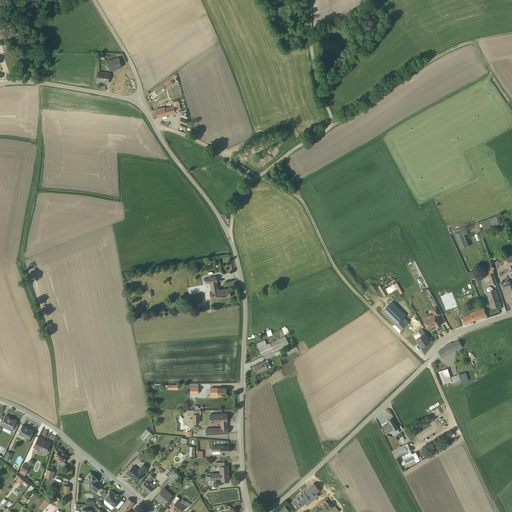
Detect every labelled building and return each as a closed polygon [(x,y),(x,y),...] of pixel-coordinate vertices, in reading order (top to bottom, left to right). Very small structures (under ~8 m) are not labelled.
[(121,67),(119,58),(107,61),(109,71),(121,67)] [(107,83),(109,73),(98,71),(97,83),(101,83),(101,82),(107,83)] [(155,110),(157,118),(175,113),(175,111),(179,110),(177,101),(172,102),(173,106),(164,108),(155,110)] [(489,221),(479,225),(480,227),(483,226),(484,230),(499,225),(496,216),(488,219),(489,221)] [(454,234),(461,249),(468,246),(462,231),(454,234)] [(470,269),(466,271),(471,281),(476,278),(473,270),(471,272),(470,269)] [(211,300),(231,296),(229,288),(220,290),(218,288),(217,283),(217,282),(216,276),(208,277),(208,278),(203,279),(203,284),(209,283),(209,284),(211,291),(209,291),(211,300)] [(504,296),(508,294),(511,302),(511,301),(511,283),(510,284),(509,281),(504,283),(505,286),(501,287),(504,296)] [(491,309),(500,306),(500,305),(495,290),(493,290),(492,288),(491,287),(489,287),(488,287),(487,288),(486,290),(487,292),(485,293),(487,300),(488,300),(491,309)] [(445,300),(441,301),(445,312),(457,307),(453,298),(446,301),(445,300)] [(392,318),(395,323),(412,313),(404,300),(391,308),(395,316),(393,313),(389,316),(391,319),(392,318)] [(441,314),(436,306),(430,310),(433,314),(431,315),(430,314),(427,316),(426,315),(422,318),(424,322),(423,322),(426,327),(427,327),(429,329),(433,327),(433,326),(432,326),(435,324),(436,326),(440,324),(440,323),(441,322),(438,316),(441,314)] [(462,317),(465,325),(486,316),(482,308),(470,313),(469,312),(462,315),(462,317)] [(429,342),(422,329),(418,331),(419,333),(416,335),(418,338),(416,339),(421,347),(429,342)] [(43,336),(37,339),(39,345),(45,342),(43,336)] [(285,336),(277,339),(280,347),(283,346),(284,348),(288,346),(287,344),(288,344),(285,336)] [(258,348),(262,356),(280,347),(277,339),(258,348)] [(256,344),(258,348),(266,344),(264,340),(256,344)] [(438,351),(442,358),(462,347),(458,340),(451,344),(450,343),(444,347),(444,348),(438,351)] [(270,367),(267,360),(254,366),(257,373),(270,367)] [(457,385),(468,381),(467,377),(466,374),(462,375),(459,376),(458,375),(450,378),(447,369),(438,372),(443,385),(451,382),(452,384),(453,387),(457,385)] [(198,383),(190,383),(190,393),(198,394),(198,383)] [(210,388),(210,397),(217,397),(217,396),(222,396),(222,395),(226,395),(226,388),(210,388)] [(201,414),(201,410),(193,410),(193,414),(192,414),(192,423),(199,423),(199,414),(201,414)] [(228,433),(226,413),(209,414),(210,424),(220,423),(220,427),(205,428),(206,434),(228,433)] [(0,425),(11,431),(16,421),(5,415),(0,425)] [(389,423),(382,427),(386,434),(390,432),(393,436),(399,433),(391,419),(388,421),(389,423)] [(34,430),(22,425),(17,434),(25,438),(24,440),(28,442),(30,440),(29,439),(34,430)] [(43,439),(38,437),(33,447),(45,453),(50,443),(46,441),(43,440),(43,439)] [(225,453),(229,452),(228,445),(213,446),(212,440),(212,439),(206,439),(207,448),(211,448),(212,454),(225,454),(225,453)] [(397,448),(392,450),(396,458),(405,454),(407,453),(408,452),(408,453),(411,452),(407,444),(404,445),(400,447),(400,446),(397,447),(397,448)] [(62,451),(60,448),(55,454),(56,455),(54,457),(62,464),(66,460),(65,459),(67,456),(62,451)] [(7,451),(4,459),(9,461),(12,454),(7,451)] [(407,468),(420,461),(415,452),(411,454),(410,452),(398,458),(402,466),(405,464),(407,468)] [(205,477),(205,480),(210,480),(220,480),(220,482),(229,481),(228,465),(225,466),(224,462),(215,463),(215,466),(219,466),(219,473),(210,473),(210,476),(205,477)] [(19,472),(25,475),(30,466),(23,463),(19,472)] [(133,465),(127,473),(136,481),(148,468),(143,464),(138,469),(133,465)] [(170,468),(165,474),(168,477),(173,471),(170,468)] [(55,471),(48,469),(46,477),(53,479),(55,471)] [(173,471),(168,477),(171,480),(173,477),(176,479),(179,476),(173,471)] [(91,487),(96,492),(102,485),(97,481),(98,480),(90,473),(84,481),(83,483),(83,484),(88,489),(89,489),(91,487)] [(154,477),(151,474),(141,485),(144,488),(143,488),(146,490),(149,492),(155,486),(150,481),(154,477)] [(313,484),(291,502),(298,509),(305,504),(306,506),(321,493),(313,484)] [(172,495),(164,487),(155,497),(164,505),(172,495)] [(104,503),(111,509),(114,507),(121,499),(118,497),(118,495),(118,494),(117,494),(115,495),(111,491),(104,499),(105,499),(104,500),(104,503)] [(41,511),(50,501),(46,497),(36,510),(39,511),(41,511)] [(176,497),(167,507),(169,508),(178,499),(176,497)] [(329,500),(326,497),(309,511),(325,511),(328,510),(325,507),(329,504),(326,502),(329,500)] [(131,511),(129,510),(134,503),(128,498),(118,511),(131,511)] [(186,502),(182,499),(180,501),(178,499),(169,509),(171,511),(172,511),(173,511),(174,511),(180,511),(185,506),(187,507),(190,504),(187,501),(186,502)]
